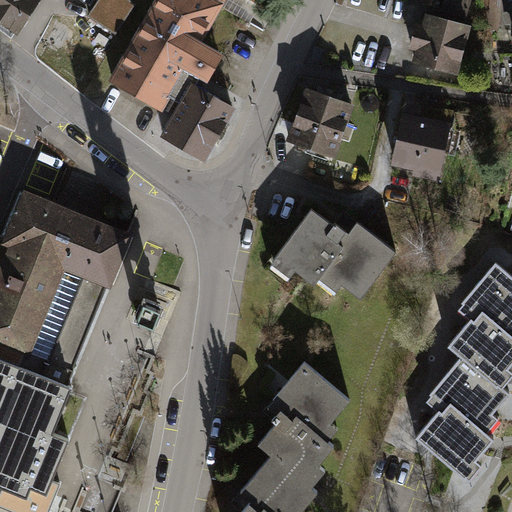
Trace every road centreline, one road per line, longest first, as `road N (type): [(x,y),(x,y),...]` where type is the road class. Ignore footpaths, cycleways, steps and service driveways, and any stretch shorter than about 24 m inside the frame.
road 1 (residential): [(175,511),(228,207)]
road 2 (tertiary): [(0,52),(165,179),(228,207)]
road 3 (residential): [(286,69),(511,103)]
road 4 (residential): [(228,207),(286,69)]
